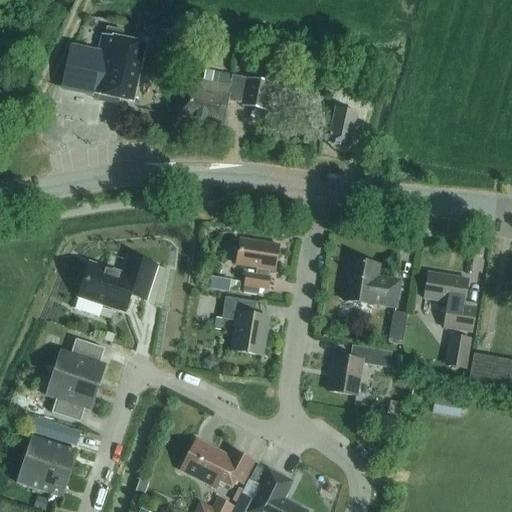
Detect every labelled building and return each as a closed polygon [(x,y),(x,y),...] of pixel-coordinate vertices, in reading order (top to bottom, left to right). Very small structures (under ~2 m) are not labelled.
[(105,28),(104,36),(102,36),(98,54),(70,48),(62,88),(132,103),(145,45),(122,40),(124,32),(105,28)] [(165,82),(170,61),(174,41),(158,37),(153,57),(148,79),(165,82)] [(243,105),(243,104),(252,106),(251,109),(267,112),(273,85),(232,76),(214,73),(206,72),(203,83),(186,79),(178,117),(196,120),(196,122),(205,123),(205,122),(222,126),(227,102),(243,105)] [(375,76),(364,74),(358,98),(370,101),(375,76)] [(327,145),(333,147),(332,150),(339,151),(340,148),(350,151),(358,114),(348,112),(352,96),(338,93),(327,145)] [(270,271),(275,272),(279,247),(240,241),(236,266),(257,269),(256,277),(246,275),(244,287),(268,291),(270,279),(268,279),(270,271)] [(130,296),(145,301),(156,267),(129,258),(122,277),(89,266),(79,297),(125,311),(130,296)] [(396,309),(400,282),(377,279),(379,266),(350,261),(344,302),(372,307),(372,305),(396,309)] [(422,313),(446,316),(443,329),(472,334),(476,305),(464,303),(467,281),(428,275),(424,300),(422,313)] [(239,292),(240,283),(231,282),(229,291),(239,292)] [(261,357),(264,337),(267,319),(254,317),(256,303),(225,298),(222,320),(237,323),(235,337),(232,352),(261,357)] [(62,324),(110,338),(115,322),(67,307),(62,324)] [(101,309),(99,315),(111,319),(113,313),(101,309)] [(389,337),(388,344),(402,346),(403,337),(407,315),(393,313),(389,337)] [(466,371),(471,340),(451,336),(445,367),(466,371)] [(54,374),(97,388),(105,365),(100,364),(105,350),(76,341),(71,354),(62,352),(54,374)] [(350,360),(334,357),(329,393),(356,397),(361,365),(389,369),(392,353),(352,347),(350,360)] [(213,355),(203,361),(208,371),(218,365),(213,355)] [(54,375),(47,398),(56,401),(51,414),(80,424),(85,410),(90,412),(97,389),(54,375)] [(432,414),(460,419),(463,404),(434,399),(432,414)] [(30,400),(26,412),(40,416),(44,405),(30,400)] [(29,432),(74,447),(79,433),(33,418),(29,432)] [(26,462),(69,476),(76,453),(33,439),(26,462)] [(181,471),(216,489),(223,475),(241,485),(252,463),(233,453),(229,460),(196,443),(181,471)] [(69,476),(26,462),(18,485),(61,499),(69,476)] [(293,483),(269,471),(259,490),(260,490),(254,502),(248,511),(306,511),(284,501),(293,483)] [(147,486),(139,483),(136,494),(143,496),(147,486)] [(241,495),(232,511),(248,511),(254,502),(241,495)] [(37,497),(33,508),(44,511),(49,501),(37,497)] [(194,511),(231,511),(234,507),(217,499),(212,509),(199,502),(194,511)]
